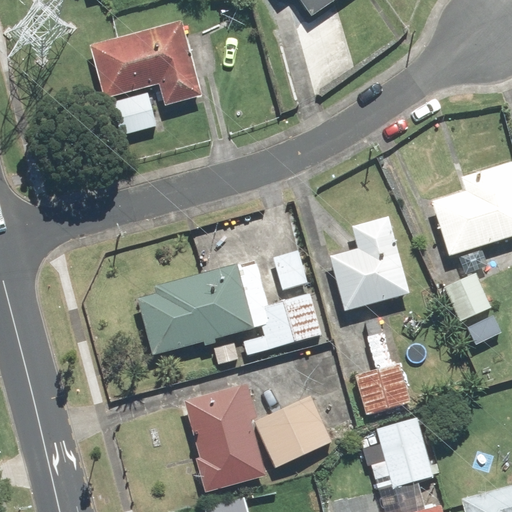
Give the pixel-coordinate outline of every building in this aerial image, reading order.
[(333,0),(301,0),(312,15),(333,0)] [(182,22),(91,46),(104,98),(161,83),(167,105),(201,96),(182,22)] [(157,126),(148,92),(112,101),(121,135),(157,126)] [(434,201),(450,255),(511,236),(511,161),(462,177),(466,191),(434,201)] [(331,256),(345,310),(410,293),(390,217),(352,226),(358,249),(331,256)] [(298,251),(274,258),(284,290),(308,283),(298,251)] [(139,298),(154,354),(255,327),(238,264),(155,286),(157,294),(139,298)] [(477,274),(446,287),(461,321),(492,308),(477,274)] [(249,355),(323,334),(311,294),(266,306),(271,325),(263,327),(266,335),(245,341),(249,355)] [(236,340),(212,346),(218,366),(242,359),(236,340)] [(356,376),(368,415),(412,402),(400,362),(356,376)] [(196,458),(206,492),(267,475),(252,420),(258,418),(248,384),(186,401),(201,457),(196,458)] [(255,423),(276,468),(332,442),(311,396),(255,423)] [(433,476),(418,418),(377,429),(381,444),(363,449),(373,488),(378,487),(379,491),(433,476)] [(511,511),(511,485),(462,499),(465,511),(511,511)]
